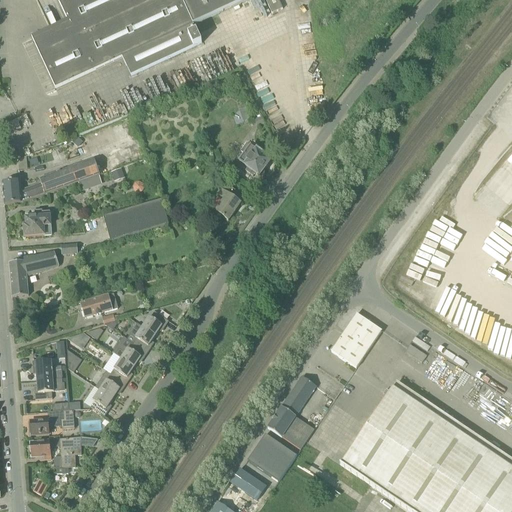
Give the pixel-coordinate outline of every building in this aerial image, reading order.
[(57,0),(68,22),(32,38),(56,90),(122,59),(131,78),(202,45),(194,26),(187,10),(182,0),(57,0)] [(182,0),(187,10),(194,26),(249,0),(182,0)] [(265,0),(272,15),(283,10),(278,0),(265,0)] [(160,118),(158,113),(152,115),(154,121),(160,118)] [(262,119),(255,122),(257,128),(264,125),(262,119)] [(264,157),(257,151),(256,152),(251,148),(247,145),(241,153),(245,156),(241,161),(246,165),(245,167),(248,170),(246,172),(251,176),(252,173),(259,178),(271,163),(264,157)] [(20,182),(2,184),(4,206),(22,205),(78,184),(94,178),(99,176),(94,162),(40,182),(42,188),(22,195),(20,182)] [(121,170),(111,174),(115,183),(125,179),(121,170)] [(94,178),(78,184),(78,185),(81,193),(97,187),(94,179),(94,178)] [(231,197),(235,192),(225,185),(217,196),(224,201),(215,213),(228,223),(241,204),(231,197)] [(103,217),(111,244),(169,227),(162,201),(103,217)] [(32,214),(32,216),(27,217),(28,227),(24,227),(25,239),(45,237),(44,228),(50,227),(49,213),(43,213),(32,214)] [(62,256),(78,255),(77,246),(61,247),(62,256)] [(24,259),(25,264),(9,265),(12,299),(29,297),(27,277),(40,271),(40,273),(59,267),(54,253),(36,257),(36,258),(24,259)] [(197,269),(211,265),(210,260),(195,264),(197,269)] [(85,320),(113,312),(113,311),(119,310),(114,296),(109,297),(81,305),(85,320)] [(163,331),(169,323),(155,314),(151,319),(149,318),(142,329),(155,338),(161,330),(163,331)] [(105,327),(119,322),(118,317),(114,318),(113,316),(103,319),(105,327)] [(356,370),(382,333),(357,316),(331,353),(356,370)] [(120,325),(119,322),(105,327),(113,332),(118,325),(120,325)] [(142,329),(137,326),(127,341),(133,346),(147,355),(152,347),(150,346),(155,338),(142,329)] [(100,331),(87,335),(97,342),(104,333),(100,331)] [(81,350),(88,339),(83,335),(66,341),(81,350)] [(56,352),(65,351),(64,343),(56,344),(56,352)] [(142,363),(147,355),(133,346),(130,351),(128,350),(121,360),(134,369),(140,361),(142,363)] [(82,362),(68,352),(69,371),(74,374),(82,362)] [(129,377),(134,369),(121,360),(114,371),(116,372),(112,377),(126,387),(131,379),(129,377)] [(49,362),(32,363),(33,373),(36,373),(37,382),(62,380),(62,368),(50,369),(49,362)] [(121,394),(126,387),(112,377),(106,373),(96,389),(113,401),(118,393),(121,394)] [(268,430),(282,439),(316,388),(302,379),(268,430)] [(35,392),(36,402),(52,401),(52,394),(65,393),(64,385),(63,385),(62,380),(37,382),(38,392),(35,392)] [(85,405),(105,418),(110,411),(108,409),(113,401),(96,389),(85,405)] [(407,511),(511,511),(511,470),(392,390),(341,467),(407,511)] [(69,412),(74,412),(80,412),(80,404),(68,405),(69,412)] [(62,428),(62,431),(75,430),(74,412),(69,412),(63,413),(48,414),(49,422),(30,423),(31,437),(49,436),(49,429),(62,428)] [(297,457),(266,436),(248,462),(271,478),(275,471),(284,477),(297,457)] [(57,470),(57,476),(68,475),(73,475),(76,470),(75,457),(81,457),(81,448),(81,439),(61,441),(61,448),(62,469),(57,470)] [(31,445),(32,459),(50,457),(50,449),(61,448),(61,441),(43,442),(43,444),(31,445)] [(240,470),(231,483),(258,501),(267,488),(240,470)] [(48,486),(39,482),(33,493),(42,497),(48,486)]
